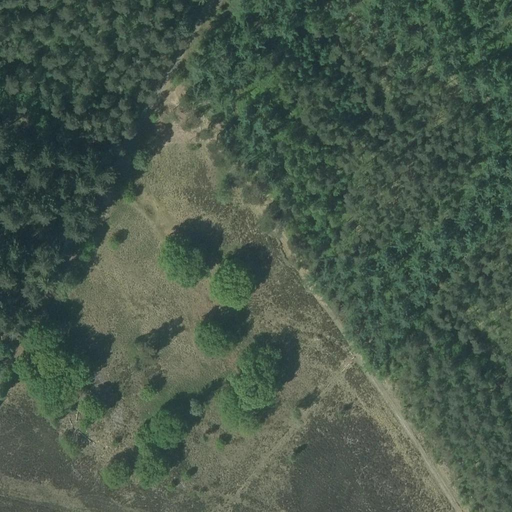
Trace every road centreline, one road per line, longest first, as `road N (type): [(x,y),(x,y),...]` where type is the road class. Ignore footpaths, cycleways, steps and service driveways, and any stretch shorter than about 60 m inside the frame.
road 1 (track): [(356,356),(160,85)]
road 2 (track): [(7,345),(160,85)]
road 3 (track): [(322,0),(511,124)]
road 4 (track): [(356,356),(458,511)]
